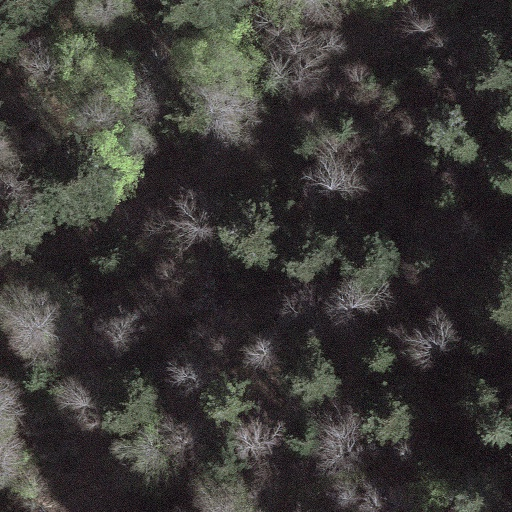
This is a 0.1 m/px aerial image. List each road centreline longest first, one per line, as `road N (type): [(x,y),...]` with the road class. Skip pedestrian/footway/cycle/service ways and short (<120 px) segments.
road 1 (track): [(0,275),(159,209),(311,100),(408,0)]
road 2 (track): [(0,61),(402,5)]
